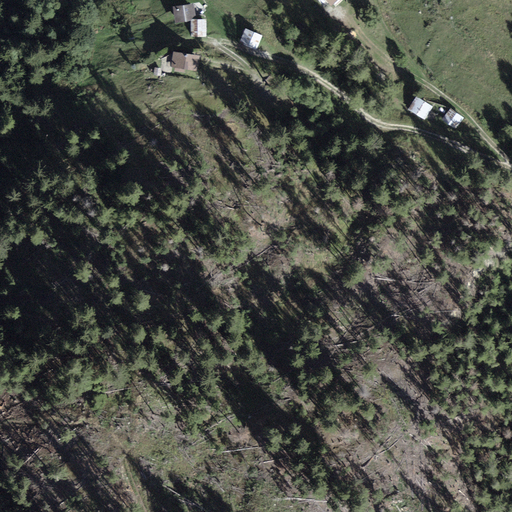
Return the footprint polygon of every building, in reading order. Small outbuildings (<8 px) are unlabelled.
[(192,2),(171,6),(174,22),(190,19),(195,18),(192,2)] [(205,19),(190,19),(190,37),(205,37),(205,19)] [(262,35),(245,29),(239,45),(256,51),(262,35)] [(199,55),(172,52),(171,71),(197,73),(199,55)] [(432,106),(414,97),(407,111),(424,120),(432,106)] [(463,118),(449,110),(441,122),(455,131),(463,118)]
